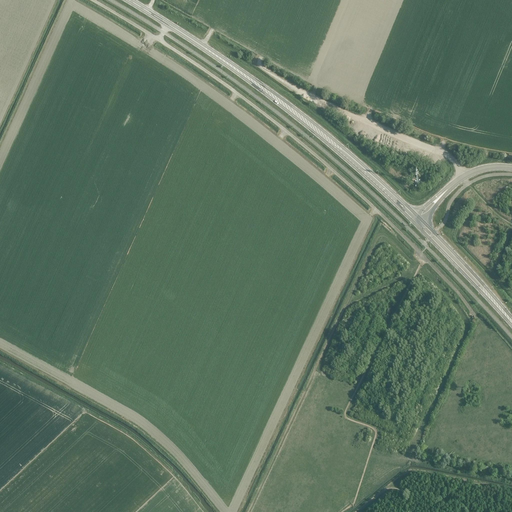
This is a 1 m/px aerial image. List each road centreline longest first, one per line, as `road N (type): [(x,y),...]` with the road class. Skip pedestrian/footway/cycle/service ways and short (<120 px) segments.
road 1 (primary): [(412,216),(273,99),(129,0)]
road 2 (primary): [(511,322),(419,223)]
